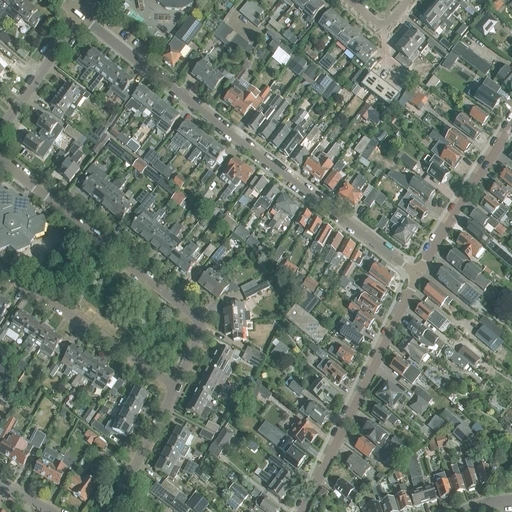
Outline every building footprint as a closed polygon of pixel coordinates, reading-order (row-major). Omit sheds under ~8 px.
[(0,17),(14,0),(0,0),(0,8),(1,9),(0,10),(0,17)] [(18,15),(28,4),(22,0),(14,0),(0,17),(0,20),(2,22),(11,10),(18,15)] [(154,0),(165,9),(181,11),(195,3),(196,0),(154,0)] [(291,9),(294,5),(298,0),(282,0),(281,1),(291,9)] [(298,0),(294,5),(303,13),(314,0),(298,0)] [(314,0),(303,13),(308,17),(306,22),(311,26),(315,22),(313,20),(324,8),(314,0)] [(459,6),(451,0),(437,0),(435,2),(451,15),(457,20),(460,17),(454,12),(459,6)] [(451,0),(459,6),(465,11),(467,8),(457,0),(451,0)] [(496,0),(490,8),(496,13),(502,5),(496,0)] [(250,1),(239,13),(244,17),(254,5),(250,1)] [(446,21),(451,15),(435,2),(427,11),(446,27),(450,30),(453,26),(446,21)] [(28,4),(18,15),(13,22),(16,24),(21,18),(28,24),(28,23),(34,29),(43,18),(37,12),(28,4)] [(119,5),(116,9),(122,15),(126,10),(119,5)] [(249,21),(259,9),(254,5),(244,17),(249,21)] [(467,8),(465,11),(471,16),(474,13),(467,8)] [(259,9),(249,21),(253,25),(264,13),(259,9)] [(446,27),(427,11),(420,21),(435,34),(440,28),(443,31),(446,27)] [(319,26),(329,34),(339,22),(330,13),(319,26)] [(497,23),(486,14),(472,29),(484,39),(497,23)] [(175,39),(176,40),(161,60),(172,68),(180,57),(179,56),(186,47),(187,48),(203,27),(190,18),(175,39)] [(273,29),(277,25),(271,19),(267,24),(273,29)] [(339,22),(329,34),(338,42),(349,29),(339,22)] [(228,28),(223,24),(214,36),(219,40),(221,37),(228,28)] [(233,32),(228,28),(221,37),(226,41),(233,32)] [(349,29),(338,42),(347,50),(357,39),(358,37),(349,29)] [(404,40),(420,54),(421,55),(428,46),(426,45),(426,44),(425,42),(412,31),(408,35),(407,34),(403,39),(404,40)] [(237,36),(233,32),(226,41),(230,45),(237,36)] [(3,33),(0,36),(0,39),(8,46),(12,41),(3,33)] [(241,39),(237,36),(230,45),(234,48),(241,39)] [(275,51),(278,46),(281,42),(273,36),(270,40),(272,42),(268,46),(275,51)] [(292,45),(296,41),(291,37),(287,41),(292,45)] [(358,37),(357,39),(347,50),(356,58),(367,45),(358,37)] [(234,48),(239,52),(246,43),(241,39),(234,48)] [(439,44),(448,51),(452,47),(443,39),(439,44)] [(420,54),(404,40),(396,50),(401,54),(396,60),(406,69),(411,68),(414,65),(409,61),(410,60),(413,63),(420,54)] [(430,40),(426,44),(426,45),(428,46),(444,60),(448,56),(443,52),(430,40)] [(239,52),(243,56),(250,47),(246,43),(239,52)] [(468,50),(459,43),(452,51),(461,59),(486,77),(492,68),(468,50)] [(377,63),(376,62),(372,59),(377,54),(367,45),(356,58),(352,63),(361,71),(351,82),(355,85),(357,86),(369,70),(370,71),(377,63)] [(245,63),(255,51),(250,47),(243,56),(241,59),(245,63)] [(308,58),(312,53),(306,48),(301,52),(308,58)] [(84,83),(94,71),(103,58),(93,50),(90,55),(85,51),(76,63),(87,71),(79,80),(84,83)] [(288,60),(277,52),(274,57),(285,65),(288,60)] [(317,57),(312,53),(308,58),(313,62),(317,57)] [(447,58),(454,63),(457,58),(450,53),(447,58)] [(191,77),(202,85),(213,71),(207,67),(212,61),(207,57),(191,77)] [(307,64),(297,57),(289,66),(299,74),(307,64)] [(103,78),(113,66),(103,58),(94,71),(99,74),(95,80),(99,83),(103,78)] [(317,66),(327,74),(333,67),(324,59),(317,66)] [(246,63),(241,69),(245,72),(250,66),(246,63)] [(123,73),(113,66),(103,78),(113,86),(123,73)] [(319,73),(311,66),(304,76),(312,82),(319,73)] [(511,87),(511,72),(507,68),(501,75),(497,80),(509,91),(511,87)] [(237,81),(239,83),(241,80),(246,73),(245,72),(241,69),(234,79),(237,81)] [(333,79),(337,74),(332,69),(328,74),(333,79)] [(213,71),(202,85),(213,94),(228,74),(223,70),(219,76),(213,71)] [(123,94),(133,81),(123,73),(113,86),(105,96),(108,98),(116,88),(123,94)] [(370,74),(361,87),(370,95),(380,82),(370,74)] [(324,91),(330,83),(321,76),(315,84),(324,91)] [(426,88),(432,92),(440,82),(434,78),(426,88)] [(224,102),(234,110),(243,98),(246,94),(247,92),(251,87),(241,80),(239,83),(237,81),(235,83),(230,91),(232,92),(224,102)] [(499,101),(500,100),(496,97),(501,89),(492,84),(487,80),(481,89),(482,90),(479,96),(471,91),(468,96),(492,111),(496,106),(498,106),(500,103),(499,101)] [(380,82),(370,95),(380,102),(390,89),(380,82)] [(333,99),(341,89),(332,83),(324,94),(333,99)] [(90,95),(81,89),(75,84),(72,88),(67,84),(59,95),(76,107),(82,97),(87,100),(90,95)] [(142,107),(151,95),(141,87),(132,99),(124,109),(128,112),(131,109),(137,113),(142,107)] [(409,87),(406,92),(424,106),(428,101),(409,87)] [(262,101),(270,91),(269,91),(265,88),(258,98),(262,101)] [(390,89),(380,102),(390,110),(400,97),(390,89)] [(247,92),(246,94),(243,98),(234,110),(243,117),(251,107),(255,111),(262,101),(258,98),(257,99),(256,99),(247,92),(247,93),(247,92)] [(420,111),(424,106),(406,92),(402,97),(410,104),(420,111)] [(70,119),(77,108),(76,107),(59,95),(51,106),(64,116),(64,115),(70,119)] [(151,114),(160,102),(151,95),(142,107),(137,113),(133,117),(136,120),(145,109),(151,114)] [(269,107),(275,111),(282,101),(277,97),(269,107)] [(463,105),(474,113),(470,117),(482,127),(483,126),(485,126),(487,124),(486,121),(489,118),(467,101),(463,105)] [(157,126),(161,121),(170,110),(160,102),(151,114),(143,125),(146,127),(150,121),(157,126)] [(282,102),(274,112),(266,122),(258,134),(262,137),(262,139),(264,141),(266,140),(267,141),(279,125),(275,122),(287,105),(282,102)] [(366,122),(374,112),(365,105),(357,115),(366,122)] [(261,110),(257,115),(247,127),(249,128),(248,129),(251,131),(253,131),(256,133),(265,121),(266,122),(274,112),(269,109),(265,113),(261,110)] [(166,135),(171,129),(180,117),(170,110),(161,121),(157,126),(156,127),(166,135)] [(385,121),(391,125),(396,118),(394,116),(391,113),(385,121)] [(46,140),(53,145),(64,129),(57,125),(58,125),(44,115),(37,126),(42,130),(39,135),(46,140)] [(470,122),(462,115),(454,126),(474,141),(475,140),(476,140),(479,136),(478,135),(481,131),(478,129),(477,130),(469,124),(470,122)] [(296,117),(291,123),(297,128),(301,123),(302,121),(296,117)] [(101,125),(108,130),(111,126),(104,121),(101,125)] [(196,130),(186,122),(177,134),(170,143),(174,145),(177,142),(183,147),(187,141),(196,130)] [(89,133),(85,138),(87,139),(97,146),(99,143),(105,135),(108,130),(101,125),(100,124),(93,135),(89,133)] [(81,135),(67,125),(62,132),(76,142),(81,135)] [(282,125),(269,143),(273,146),(273,147),(276,149),(277,149),(278,150),(292,132),(282,125)] [(298,128),(280,151),(284,154),(284,156),(286,158),(288,158),(289,159),(305,137),(301,134),(303,131),(298,128)] [(315,128),(291,160),(295,163),(295,164),(297,166),(299,166),(300,167),(309,155),(303,151),(318,131),(315,128)] [(111,129),(108,133),(116,140),(119,135),(111,129)] [(197,149),(205,137),(196,130),(187,141),(183,147),(182,148),(186,150),(191,144),(197,149)] [(434,132),(430,137),(438,143),(435,148),(431,153),(437,158),(453,170),(454,169),(459,164),(458,163),(460,160),(447,149),(451,145),(434,132)] [(469,148),(471,145),(453,132),(447,140),(453,144),(465,153),(465,152),(467,152),(469,149),(469,148)] [(400,143),(404,137),(398,133),(394,139),(400,143)] [(54,145),(53,145),(46,140),(44,143),(31,134),(23,145),(36,154),(44,160),(54,145)] [(105,135),(99,143),(104,147),(110,139),(105,135)] [(120,135),(119,135),(116,140),(126,147),(129,142),(120,135)] [(69,161),(59,174),(70,182),(80,169),(75,166),(84,155),(78,151),(87,139),(85,138),(82,136),(69,152),(74,156),(70,161),(69,161)] [(206,156),(215,145),(205,137),(197,149),(188,160),(191,162),(195,158),(196,158),(201,152),(206,156)] [(330,142),(325,138),(319,146),(324,150),(330,142)] [(355,151),(362,156),(371,143),(364,138),(355,151)] [(129,142),(126,147),(135,154),(140,148),(130,141),(129,142)] [(111,142),(107,148),(113,152),(117,147),(111,142)] [(207,162),(206,164),(212,169),(225,152),(215,145),(206,156),(203,160),(207,162)] [(336,145),(312,176),(315,178),(315,180),(317,182),(319,181),(321,182),(333,167),(330,164),(340,148),(336,145)] [(149,163),(156,154),(151,151),(144,160),(149,163)] [(60,152),(56,158),(61,161),(65,156),(60,152)] [(125,153),(121,159),(125,162),(129,157),(125,153)] [(161,158),(156,154),(149,163),(154,167),(161,158)] [(309,173),(312,176),(326,157),(323,154),(321,156),(320,155),(316,161),(312,157),(303,169),(305,170),(305,172),(307,173),(309,173)] [(400,161),(413,171),(417,165),(405,156),(400,161)] [(434,182),(438,186),(440,183),(441,184),(442,183),(444,183),(445,181),(445,179),(449,174),(442,169),(444,166),(435,159),(432,162),(428,158),(424,162),(432,169),(428,174),(436,180),(434,182)] [(231,184),(244,166),(235,159),(220,179),(226,184),(228,182),(231,184)] [(147,168),(137,161),(132,167),(142,175),(143,173),(147,168)] [(339,162),(326,179),(328,180),(324,186),(328,188),(328,190),(330,191),(332,191),(333,192),(342,180),(337,176),(344,167),(339,162)] [(82,190),(92,198),(102,185),(106,181),(109,177),(93,164),(78,183),(83,188),(82,190)] [(169,165),(164,171),(170,175),(174,169),(169,165)] [(254,173),(244,166),(231,184),(235,187),(240,181),(245,185),(254,173)] [(147,168),(143,173),(148,177),(152,172),(147,168)] [(381,174),(375,169),(371,174),(377,179),(381,174)] [(501,180),(511,188),(511,173),(508,171),(505,174),(504,174),(501,177),(502,179),(501,180)] [(206,186),(214,175),(209,172),(201,183),(206,186)] [(390,173),(387,177),(394,183),(402,188),(406,192),(408,188),(409,189),(412,184),(405,178),(390,173)] [(178,176),(172,184),(180,190),(186,182),(178,176)] [(244,195),(248,199),(253,192),(259,196),(267,184),(266,184),(266,182),(264,180),(262,181),(257,177),(244,195)] [(435,193),(435,192),(417,178),(412,184),(409,189),(418,196),(419,195),(428,202),(431,197),(433,197),(435,194),(435,193)] [(119,183),(112,193),(102,205),(111,213),(124,197),(118,192),(126,182),(123,179),(119,183)] [(163,180),(158,185),(164,190),(167,186),(168,184),(163,180)] [(346,202),(359,186),(357,184),(359,182),(356,180),(351,187),(347,184),(338,196),(339,197),(339,198),(342,200),(344,200),(346,202)] [(359,186),(346,202),(349,204),(350,206),(353,208),(354,208),(355,208),(364,197),(359,193),(366,183),(363,180),(359,186)] [(235,189),(235,187),(231,184),(224,193),(229,197),(235,189)] [(112,193),(102,185),(92,198),(102,205),(112,193)] [(492,192),(490,194),(503,204),(507,199),(511,203),(511,190),(507,187),(505,190),(498,185),(495,188),(493,188),(491,190),(492,192)] [(279,193),(278,193),(278,191),(276,189),(274,190),(270,186),(261,198),(261,197),(253,208),(256,210),(261,207),(266,211),(279,193)] [(0,250),(10,246),(17,252),(30,247),(31,243),(36,237),(44,234),(46,219),(43,216),(39,218),(35,215),(36,210),(18,197),(13,197),(0,187),(0,250)] [(204,188),(193,203),(201,209),(210,196),(212,194),(204,188)] [(379,195),(373,190),(363,203),(369,208),(376,199),(379,195)] [(136,202),(141,206),(149,197),(144,192),(136,202)] [(186,199),(178,192),(172,199),(181,206),(186,199)] [(408,193),(397,208),(413,219),(414,217),(421,222),(424,218),(426,218),(428,215),(427,214),(428,213),(423,209),(425,206),(408,193)] [(134,225),(131,229),(140,237),(150,225),(158,216),(154,213),(151,216),(145,212),(155,200),(150,196),(140,208),(142,210),(131,223),(134,225)] [(276,222),(290,202),(287,200),(288,198),(285,196),(283,197),(282,196),(272,211),(276,214),(274,216),(272,220),(276,222)] [(482,205),(481,206),(496,219),(500,213),(511,222),(511,220),(511,215),(501,206),(500,208),(488,198),(484,202),(483,202),(481,204),(482,205)] [(121,201),(111,213),(121,221),(131,209),(121,201)] [(293,204),(290,202),(276,223),(273,228),(277,230),(286,217),(291,220),(299,208),(298,207),(298,206),(295,203),(293,204)] [(140,237),(149,244),(163,228),(157,223),(165,214),(161,211),(158,216),(140,237)] [(300,227),(297,232),(301,235),(311,216),(308,214),(307,213),(305,211),(304,212),(302,211),(295,224),(300,227)] [(477,211),(475,214),(473,214),(472,216),(472,218),(471,219),(482,228),(485,224),(500,237),(505,230),(490,218),(489,221),(477,211)] [(390,223),(394,226),(412,237),(414,233),(416,233),(418,230),(418,228),(406,220),(407,218),(397,212),(390,223)] [(220,224),(225,218),(220,214),(215,220),(220,224)] [(220,224),(233,234),(238,226),(226,216),(225,218),(220,224)] [(208,222),(202,217),(197,223),(203,228),(208,222)] [(376,229),(381,231),(387,221),(383,218),(376,229)] [(307,240),(311,242),(321,224),(318,222),(318,221),(316,219),(314,220),(312,219),(305,232),(310,234),(307,240)] [(466,228),(464,230),(466,231),(465,232),(487,250),(494,241),(472,223),(472,224),(470,222),(469,224),(468,223),(467,225),(464,227),(466,228)] [(163,228),(149,244),(159,252),(180,226),(176,224),(168,233),(163,228)] [(180,226),(159,252),(168,260),(177,248),(181,243),(175,238),(179,234),(178,233),(182,228),(180,226)] [(323,226),(310,250),(319,255),(332,231),(328,229),(328,227),(326,226),(325,227),(323,226)] [(412,237),(394,226),(391,230),(397,233),(393,239),(405,247),(406,246),(407,245),(409,242),(409,241),(412,237)] [(234,234),(243,242),(248,234),(239,227),(234,234)] [(323,262),(328,265),(342,239),(338,237),(338,236),(336,235),(335,235),(333,234),(326,247),(330,249),(323,262)] [(461,253),(469,260),(472,257),(475,259),(482,250),(477,245),(465,235),(461,239),(460,239),(458,242),(458,244),(457,245),(463,250),(461,253)] [(246,244),(255,251),(260,244),(251,237),(246,244)] [(344,241),(334,260),(333,259),(329,266),(334,268),(336,269),(339,263),(343,256),(348,259),(355,247),(353,246),(353,245),(350,243),(349,244),(344,241)] [(177,248),(168,260),(177,267),(187,256),(194,246),(190,243),(186,248),(185,247),(182,251),(177,248)] [(202,255),(207,259),(215,249),(209,245),(202,255)] [(187,256),(177,267),(187,275),(196,263),(200,259),(193,254),(197,249),(194,246),(187,256)] [(511,260),(495,246),(490,252),(511,270),(511,260)] [(257,252),(269,261),(273,253),(267,249),(266,250),(260,247),(257,252)] [(287,251),(281,247),(273,258),(279,262),(287,251)] [(225,252),(221,248),(210,261),(215,265),(225,252)] [(480,276),(482,274),(455,252),(456,252),(453,250),(449,255),(451,257),(447,262),(474,284),(476,282),(486,290),(491,284),(480,276)] [(349,262),(358,267),(362,261),(359,259),(361,255),(355,251),(349,262)] [(371,267),(373,269),(369,274),(387,287),(387,286),(389,286),(391,284),(390,282),(395,276),(375,262),(371,267)] [(350,263),(342,276),(347,279),(351,274),(349,273),(353,266),(350,263)] [(198,285),(208,292),(218,279),(219,280),(222,276),(223,274),(213,266),(198,285)] [(329,266),(325,274),(328,275),(329,272),(331,273),(334,268),(329,266)] [(484,275),(488,278),(492,273),(485,268),(482,272),(484,275)] [(436,279),(470,308),(479,297),(445,269),(436,279)] [(303,285),(307,279),(299,274),(296,281),(303,285)] [(219,280),(218,279),(208,292),(217,300),(223,293),(227,297),(238,291),(237,288),(222,276),(219,280)] [(342,276),(337,286),(344,290),(350,282),(342,276)] [(241,289),(243,294),(260,286),(257,280),(241,289)] [(260,286),(243,294),(246,300),(273,286),(270,280),(260,286)] [(303,288),(313,294),(318,286),(308,280),(303,288)] [(363,289),(367,293),(380,303),(387,294),(374,283),(369,280),(367,283),(365,287),(363,289)] [(451,300),(432,284),(424,294),(440,308),(445,303),(449,306),(452,301),(451,300)] [(303,291),(293,303),(305,312),(314,300),(303,291)] [(353,303),(361,308),(362,307),(374,315),(374,314),(376,314),(378,312),(377,311),(380,306),(361,292),(353,303)] [(11,305),(0,297),(0,324),(4,318),(3,317),(11,305)] [(223,311),(224,324),(249,322),(249,313),(245,313),(244,304),(231,305),(232,311),(223,311)] [(352,326),(360,331),(363,327),(367,330),(368,329),(369,329),(371,327),(370,325),(374,320),(352,305),(348,310),(353,313),(358,316),(352,326)] [(431,318),(437,323),(440,319),(423,305),(419,309),(418,309),(416,310),(416,312),(415,314),(426,323),(431,318)] [(286,319),(318,345),(328,332),(296,307),(286,319)] [(23,332),(32,318),(21,311),(9,330),(16,334),(12,340),(16,342),(23,332)] [(26,349),(42,325),(32,318),(23,332),(29,336),(24,344),(22,347),(26,349)] [(440,319),(437,323),(441,327),(446,321),(441,318),(440,319)] [(363,339),(357,335),(360,331),(352,326),(342,319),(333,334),(356,349),(359,345),(360,345),(363,342),(362,340),(363,339)] [(249,322),(224,324),(225,337),(232,336),(233,342),(243,342),(243,330),(246,330),(246,323),(249,323),(249,322)] [(414,338),(417,340),(416,341),(422,345),(425,346),(428,347),(432,348),(436,343),(436,344),(439,340),(427,331),(414,322),(408,330),(415,336),(414,338)] [(32,349),(34,345),(41,349),(52,332),(42,325),(26,349),(29,352),(32,349)] [(486,328),(477,338),(494,352),(502,342),(486,328)] [(41,349),(36,356),(40,358),(45,351),(52,356),(63,339),(52,332),(41,349)] [(427,356),(407,339),(399,349),(419,366),(427,356)] [(444,345),(439,341),(435,346),(441,350),(444,345)] [(269,355),(278,362),(288,350),(279,343),(269,355)] [(72,370),(84,353),(73,346),(62,362),(68,367),(67,369),(64,374),(68,377),(72,370)] [(230,360),(233,354),(219,347),(214,358),(237,370),(238,370),(239,366),(235,364),(235,363),(230,360)] [(464,347),(457,355),(473,368),(480,360),(464,347)] [(244,352),(255,358),(261,362),(264,356),(247,348),(244,352)] [(354,358),(355,356),(344,348),(340,354),(332,349),(328,354),(337,360),(337,359),(348,366),(351,362),(353,362),(354,360),(354,358)] [(322,361),(316,369),(325,377),(327,375),(338,385),(342,380),(343,381),(345,378),(345,377),(346,375),(325,359),(327,357),(319,350),(315,355),(322,361)] [(448,359),(451,362),(450,363),(455,367),(456,365),(462,370),(467,365),(449,350),(448,350),(447,350),(445,351),(444,353),(443,354),(443,356),(445,358),(447,359),(448,359)] [(252,365),(255,358),(244,352),(241,359),(252,365)] [(84,353),(72,370),(78,374),(77,375),(78,376),(71,385),(75,388),(78,383),(94,360),(84,353)] [(237,370),(214,358),(208,368),(222,375),(225,370),(235,376),(237,370)] [(419,376),(409,368),(397,359),(394,364),(392,362),(389,367),(390,368),(402,378),(412,386),(419,376)] [(94,360),(78,383),(82,386),(86,379),(93,384),(104,367),(94,360)] [(53,365),(46,375),(51,379),(58,369),(53,365)] [(115,374),(104,367),(88,390),(92,392),(95,388),(96,389),(97,387),(103,391),(115,374)] [(227,378),(222,375),(208,368),(203,379),(227,391),(229,388),(224,385),(227,378)] [(439,389),(443,383),(428,370),(423,376),(439,389)] [(203,379),(197,390),(211,397),(216,399),(219,393),(225,396),(227,391),(203,379)] [(119,380),(112,390),(117,393),(124,383),(119,380)] [(268,400),(271,396),(260,387),(261,385),(257,381),(250,395),(256,400),(258,394),(268,400)] [(287,389),(298,397),(304,389),(293,381),(287,389)] [(323,399),(330,404),(337,394),(320,381),(310,393),(321,402),(323,399)] [(388,385),(381,394),(380,393),(376,398),(381,402),(382,401),(390,408),(392,405),(396,400),(401,404),(405,399),(400,395),(388,385)] [(236,396),(242,399),(248,389),(242,386),(236,396)] [(418,397),(427,404),(431,400),(417,388),(413,392),(418,397)] [(135,389),(129,400),(142,407),(148,396),(135,389)] [(207,403),(211,397),(197,390),(192,400),(216,413),(218,409),(207,403)] [(428,406),(416,397),(408,408),(419,417),(428,406)] [(137,417),(142,407),(129,400),(129,401),(124,399),(119,408),(123,410),(137,417)] [(214,417),(216,413),(192,400),(186,411),(205,421),(209,414),(214,417)] [(309,401),(304,406),(299,413),(307,419),(309,417),(320,426),(321,425),(323,425),(325,423),(324,421),(328,416),(317,407),(317,408),(309,401)] [(372,416),(383,426),(387,421),(394,426),(398,421),(379,406),(376,410),(375,410),(372,413),(373,415),(372,416)] [(67,413),(62,410),(59,415),(64,418),(67,413)] [(88,424),(95,414),(88,410),(81,420),(88,424)] [(131,428),(137,417),(123,410),(118,420),(131,428)] [(438,415),(449,424),(453,418),(443,410),(438,415)] [(0,454),(10,461),(17,448),(22,439),(12,433),(18,423),(12,419),(0,440),(0,441),(3,444),(0,449),(0,454)] [(131,428),(118,420),(115,426),(109,423),(105,429),(95,421),(91,427),(107,439),(111,433),(116,436),(117,434),(125,438),(128,434),(129,435),(130,434),(132,430),(132,429),(131,428)] [(456,421),(450,427),(454,432),(460,426),(456,421)] [(204,428),(216,433),(219,427),(207,422),(204,428)] [(304,440),(310,444),(317,436),(312,431),(302,422),(299,426),(295,423),(287,433),(301,444),(304,440)] [(292,446),(293,445),(266,423),(258,433),(288,457),(284,461),(296,470),(296,469),(297,470),(301,465),(300,465),(306,457),(292,446)] [(376,447),(380,450),(385,444),(385,442),(389,438),(371,423),(367,427),(366,427),(364,429),(364,431),(363,432),(367,435),(365,438),(376,447)] [(475,424),(471,428),(480,436),(484,432),(475,424)] [(452,435),(463,446),(472,435),(462,426),(455,432),(452,435)] [(176,428),(171,439),(184,446),(190,435),(176,428)] [(224,448),(233,435),(224,429),(207,452),(217,459),(224,448)] [(199,435),(210,441),(213,436),(202,430),(199,435)] [(434,440),(436,448),(445,445),(442,433),(434,440)] [(17,448),(10,461),(23,467),(29,455),(34,445),(40,448),(46,437),(40,434),(35,443),(32,441),(31,443),(22,439),(17,448)] [(105,442),(100,438),(94,446),(101,452),(105,446),(104,444),(105,442)] [(171,439),(166,449),(179,456),(184,446),(171,439)] [(363,439),(360,443),(358,443),(356,446),(356,448),(355,449),(368,459),(372,454),(378,459),(384,464),(389,457),(380,450),(376,447),(375,449),(363,439)] [(388,443),(397,450),(400,447),(391,440),(388,443)] [(33,473),(46,480),(52,467),(55,462),(49,459),(53,453),(46,449),(40,460),(33,473)] [(166,449),(160,459),(174,466),(179,456),(166,449)] [(345,465),(362,479),(370,469),(353,455),(345,465)] [(411,459),(417,479),(425,504),(429,502),(431,503),(435,502),(435,501),(436,500),(432,486),(424,489),(414,456),(411,459)] [(294,481),(289,477),(293,472),(281,464),(272,457),(268,462),(275,467),(268,476),(287,491),(294,481)] [(55,462),(46,480),(58,486),(64,475),(69,478),(73,471),(74,470),(76,465),(65,459),(62,466),(55,462)] [(179,469),(160,459),(155,470),(173,480),(179,469)] [(212,463),(207,459),(203,464),(208,468),(212,463)] [(411,459),(399,469),(400,473),(413,467),(411,459)] [(474,488),(479,487),(470,461),(465,463),(467,469),(469,474),(463,476),(467,490),(468,490),(469,491),(475,490),(474,488)] [(474,462),(482,486),(487,484),(487,486),(493,484),(492,482),(493,482),(488,467),(481,469),(479,461),(474,462)] [(395,464),(391,468),(394,472),(399,469),(395,464)] [(501,476),(499,470),(493,465),(490,466),(494,479),(501,476)] [(460,492),(465,491),(457,466),(451,467),(453,474),(454,473),(456,478),(449,481),(454,495),(455,494),(456,496),(460,494),(460,492)] [(199,468),(194,473),(199,478),(204,473),(199,468)] [(394,474),(396,481),(402,479),(399,469),(394,474)] [(280,500),(287,491),(268,476),(262,472),(258,478),(268,485),(269,484),(272,486),(268,491),(280,500)] [(447,497),(452,495),(445,473),(440,475),(442,483),(436,485),(440,499),(441,499),(443,500),(446,499),(447,497)] [(97,487),(85,478),(83,481),(75,476),(66,490),(73,494),(85,503),(97,487)] [(421,505),(425,504),(417,479),(411,480),(415,492),(409,494),(413,508),(415,507),(417,508),(420,507),(421,505)] [(161,486),(174,498),(179,492),(165,481),(161,486)] [(354,490),(342,481),(342,482),(340,482),(337,485),(337,487),(335,491),(346,500),(350,503),(358,493),(354,490)] [(406,510),(412,509),(404,485),(399,487),(402,496),(396,498),(400,511),(401,511),(404,511),(406,511),(406,510)] [(228,492),(242,503),(247,497),(233,486),(228,492)] [(175,511),(189,511),(191,511),(164,490),(157,499),(168,507),(171,503),(173,504),(173,505),(177,508),(175,511)] [(377,495),(380,503),(382,502),(384,511),(397,511),(393,499),(385,501),(383,494),(377,495)] [(266,501),(268,499),(262,495),(254,506),(263,511),(277,511),(279,510),(266,501)] [(226,504),(234,511),(241,503),(233,496),(226,504)] [(380,511),(378,503),(371,506),(370,500),(357,504),(358,509),(363,508),(363,511),(380,511)]
